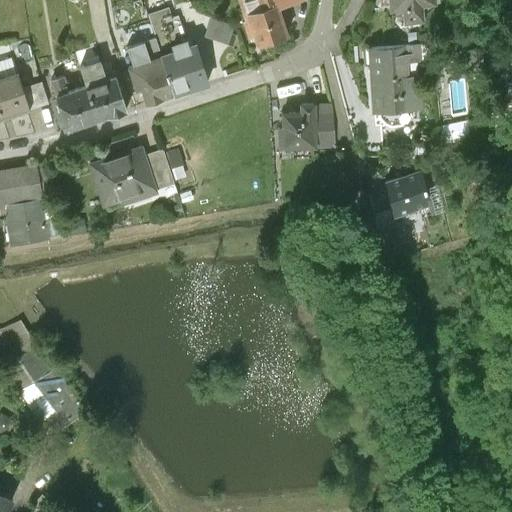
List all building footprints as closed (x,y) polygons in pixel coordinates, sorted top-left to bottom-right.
[(258,0),(262,11),(245,17),(256,50),(288,39),(279,11),(303,3),(302,0),(258,0)] [(436,0),(387,0),(389,11),(405,10),(405,19),(425,17),(424,5),(436,4),(436,0)] [(158,38),(164,57),(175,53),(173,47),(186,43),(178,19),(174,21),(170,9),(150,15),(158,38)] [(233,27),(211,19),(204,37),(226,45),(233,27)] [(164,57),(158,38),(145,42),(147,47),(125,54),(129,68),(164,57)] [(175,53),(164,57),(177,97),(212,87),(199,45),(191,47),(190,42),(186,43),(173,47),(175,53)] [(416,43),(367,47),(373,114),(415,110),(412,77),(419,76),(416,43)] [(129,68),(138,95),(143,93),(148,107),(177,97),(164,57),(129,68)] [(101,65),(82,71),(87,87),(98,122),(129,113),(117,80),(107,83),(101,65)] [(21,76),(0,82),(0,122),(10,119),(33,112),(25,90),(21,76)] [(98,122),(87,87),(71,93),(66,79),(54,83),(69,130),(98,122)] [(332,102),(316,103),(317,144),(333,144),(332,102)] [(316,103),(299,103),(300,111),(280,111),(281,126),(279,126),(277,130),(278,149),(317,149),(317,144),(316,103)] [(143,146),(85,164),(100,214),(158,196),(157,191),(145,156),(143,146)] [(163,150),(145,156),(157,191),(175,185),(169,169),(165,154),(163,150)] [(178,150),(165,154),(169,169),(182,165),(178,150)] [(37,162),(0,168),(0,208),(6,208),(12,244),(59,236),(56,220),(47,221),(37,162)] [(440,167),(383,182),(392,214),(431,203),(433,212),(451,207),(440,167)] [(82,217),(68,219),(70,234),(84,232),(82,217)] [(411,243),(401,217),(379,225),(389,251),(411,243)] [(2,327),(0,327),(0,347),(11,343),(18,355),(36,345),(20,318),(2,327)] [(48,418),(58,431),(86,410),(37,344),(36,345),(18,355),(19,356),(0,367),(0,368),(19,396),(22,395),(19,390),(33,381),(56,411),(48,418)] [(102,493),(95,506),(106,511),(113,511),(119,501),(102,493)] [(0,511),(7,511),(13,500),(0,494),(0,511)]
